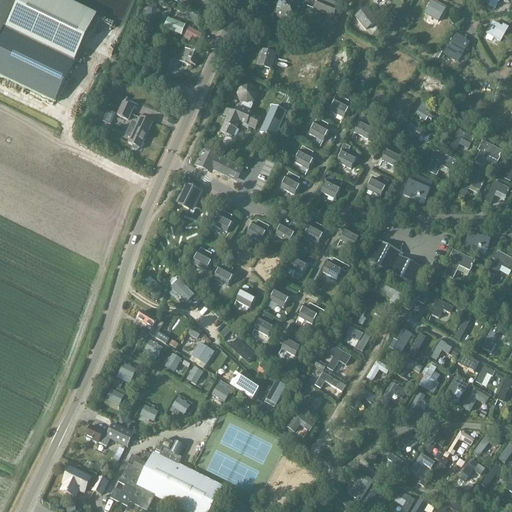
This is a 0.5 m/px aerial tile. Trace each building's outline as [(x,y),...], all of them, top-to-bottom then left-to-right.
[(22,0),(21,3),(19,2),(14,0),(0,0),(0,77),(54,103),(96,17),(61,0),(22,0)] [(297,19),(298,20),(304,6),(288,0),(279,0),(272,17),(294,26),(297,19)] [(331,0),(313,0),(318,2),(314,10),(337,20),(341,11),(336,8),(338,3),(331,0)] [(430,3),(423,15),(438,23),(446,9),(441,6),(439,8),(430,3)] [(146,21),(146,22),(155,23),(157,10),(147,8),(147,14),(144,14),(143,16),(142,21),(146,21)] [(367,8),(355,17),(365,31),(377,21),(367,8)] [(167,20),(163,29),(181,36),(185,27),(167,20)] [(492,22),(485,35),(500,43),(508,28),(502,25),(501,27),(492,22)] [(190,44),(192,41),(197,43),(202,36),(188,29),(182,40),(190,44)] [(455,34),(446,50),(460,58),(469,44),(465,41),(465,40),(463,39),(463,37),(461,36),(459,37),(455,34)] [(195,67),(200,56),(199,55),(201,51),(192,47),(190,52),(185,50),(179,63),(190,68),(191,65),(195,67)] [(275,55),(260,51),(256,66),(271,70),(275,55)] [(157,54),(154,62),(169,69),(172,61),(157,54)] [(310,68),(318,70),(320,63),(305,59),(299,78),(306,80),(310,68)] [(425,74),(418,86),(424,90),(428,84),(438,90),(442,84),(425,74)] [(229,112),(220,133),(233,139),(236,131),(239,124),(254,130),(257,124),(260,118),(249,114),(252,106),(252,104),(254,103),(258,96),(255,88),(247,85),(239,88),(236,96),(239,103),(242,105),(240,109),(239,109),(236,115),(229,112)] [(335,101),(329,112),(343,119),(351,104),(342,99),(343,98),(336,94),(333,100),(335,101)] [(396,94),(389,107),(401,113),(408,100),(396,94)] [(429,107),(423,102),(415,116),(425,122),(428,119),(431,121),(433,118),(425,113),(429,107)] [(134,109),(122,103),(116,116),(128,122),(134,109)] [(271,107),(259,134),(273,141),(286,114),(271,107)] [(360,123),(354,134),(368,141),(374,129),(371,127),(373,123),(367,120),(367,119),(361,116),(358,122),(360,123)] [(129,139),(127,144),(127,145),(132,147),(131,148),(132,151),(135,152),(138,151),(138,150),(140,151),(141,150),(140,149),(152,125),(139,119),(136,124),(132,122),(128,130),(130,131),(127,138),(129,139)] [(317,120),(309,135),(322,143),(329,131),(319,126),(321,123),(317,120)] [(424,133),(423,132),(410,124),(405,132),(418,139),(419,138),(421,138),(424,133)] [(473,139),(459,132),(448,152),(454,155),(460,141),(469,146),(473,139)] [(488,156),(498,160),(501,153),(481,143),(477,151),(479,152),(474,163),(482,168),(488,156)] [(342,152),(336,163),(350,170),(356,158),(347,154),(349,148),(343,145),(340,151),(342,152)] [(302,148),(294,163),(308,171),(314,159),(305,154),(306,151),(302,148)] [(406,162),(409,156),(404,153),(398,151),(397,154),(387,150),(381,161),(396,168),(401,159),(406,162)] [(203,151),(195,166),(204,170),(208,169),(210,166),(237,179),(242,170),(215,157),(203,151)] [(450,172),(455,162),(435,152),(430,161),(432,162),(427,173),(436,177),(441,167),(450,172)] [(511,177),(511,163),(503,180),(509,183),(511,177)] [(289,174),(280,189),(294,196),(300,185),(291,180),(293,176),(289,174)] [(424,200),(432,183),(412,174),(402,196),(409,199),(411,195),(424,200)] [(326,182),(320,193),(334,200),(340,188),(331,183),(334,178),(327,175),(324,181),(326,182)] [(482,185),(468,177),(458,196),(464,199),(470,187),(479,191),(482,185)] [(372,179),(366,190),(381,198),(388,183),(383,180),(381,184),(372,179)] [(508,190),(494,183),(487,196),(484,195),(481,202),(489,206),(495,192),(505,197),(508,190)] [(185,186),(177,205),(188,210),(197,192),(185,186)] [(221,211),(213,226),(226,234),(233,222),(223,217),(225,214),(221,211)] [(262,229),(253,224),(246,235),(260,243),(268,228),(264,225),(262,229)] [(293,224),(290,229),(281,225),(275,237),(289,244),(295,233),(296,234),(300,228),(293,224)] [(321,227),(315,224),(313,227),(310,225),(303,238),(318,245),(326,230),(321,227)] [(472,226),(464,249),(471,252),(473,247),(486,251),(492,233),(472,226)] [(345,230),(339,241),(353,248),(361,233),(356,231),(355,234),(345,230)] [(378,242),(367,263),(410,286),(420,268),(400,258),(402,254),(378,242)] [(200,250),(192,265),(206,272),(212,260),(203,255),(205,252),(200,250)] [(448,261),(451,262),(447,269),(444,277),(452,281),(459,268),(469,273),(474,263),(452,252),(448,261)] [(295,253),(287,268),(301,276),(307,264),(298,259),(300,256),(295,253)] [(508,276),(511,268),(511,261),(495,253),(491,260),(496,262),(487,279),(492,282),(498,271),(508,276)] [(328,262),(322,273),(336,280),(341,270),(346,273),(348,268),(340,263),(338,267),(328,262)] [(226,267),(222,265),(214,280),(227,287),(234,275),(224,270),(226,267)] [(161,294),(159,293),(162,289),(148,278),(141,287),(157,300),(161,294)] [(178,281),(170,288),(185,303),(193,296),(178,281)] [(244,287),(236,302),(249,309),(256,298),(246,293),(248,289),(244,287)] [(289,298),(280,292),(282,289),(277,287),(269,302),(283,309),(289,298)] [(323,313),(315,308),(314,312),(304,307),(298,318),(312,325),(318,314),(322,316),(323,313)] [(151,330),(148,335),(146,340),(150,342),(156,347),(159,343),(158,342),(158,341),(165,346),(169,340),(158,334),(163,325),(142,312),(137,321),(151,330)] [(262,315),(254,330),(268,338),(274,326),(265,321),(266,318),(262,315)] [(307,345),(298,340),(297,344),(287,338),(281,350),(294,357),(300,348),(304,350),(307,345)] [(236,340),(230,348),(248,364),(254,356),(236,340)] [(162,350),(156,347),(150,342),(145,351),(157,358),(162,350)] [(200,345),(192,357),(205,366),(213,353),(200,345)] [(179,346),(176,352),(185,358),(189,353),(179,346)] [(174,373),(181,361),(172,355),(169,359),(169,358),(167,361),(168,362),(164,368),(174,373)] [(123,365),(119,374),(131,380),(135,371),(123,365)] [(195,386),(203,374),(194,368),(191,372),(190,371),(188,374),(189,375),(186,381),(195,386)] [(233,381),(229,386),(251,401),(258,391),(235,375),(231,380),(233,381)] [(276,382),(266,400),(275,405),(285,387),(276,382)] [(217,386),(211,396),(224,404),(230,394),(217,386)] [(111,391),(106,400),(119,406),(123,397),(111,391)] [(178,399),(169,412),(175,417),(178,413),(181,415),(183,417),(189,407),(186,405),(187,404),(183,402),(183,403),(178,399)] [(150,421),(154,423),(158,413),(154,411),(154,410),(151,409),(150,410),(144,407),(139,417),(140,417),(138,421),(148,425),(150,421)] [(123,415),(116,418),(119,426),(126,424),(123,415)] [(106,448),(109,441),(127,449),(134,435),(130,433),(133,427),(127,424),(125,430),(112,424),(107,435),(104,433),(90,426),(84,439),(98,445),(99,444),(106,448)] [(131,455),(110,500),(127,509),(129,503),(145,511),(146,511),(154,497),(182,511),(209,511),(222,487),(178,465),(179,464),(191,470),(209,434),(195,427),(179,458),(157,448),(152,456),(143,452),(140,460),(131,455)] [(164,440),(160,448),(168,452),(172,444),(164,440)] [(92,476),(90,480),(69,470),(63,483),(65,484),(61,492),(74,498),(77,490),(84,493),(87,488),(93,491),(92,492),(101,496),(107,483),(99,479),(98,480),(92,476)]
